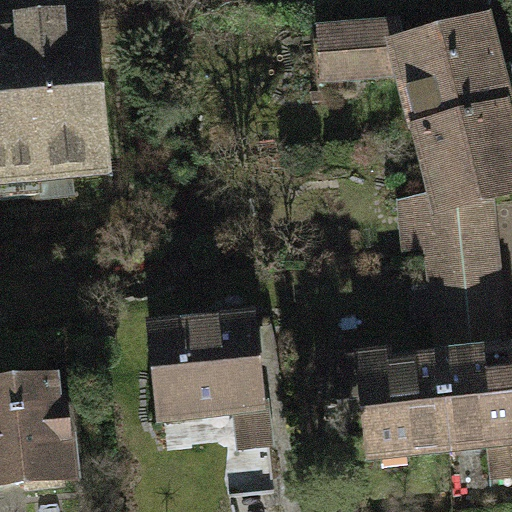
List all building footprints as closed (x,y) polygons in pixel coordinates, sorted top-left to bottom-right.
[(0,30),(0,201),(40,198),(38,181),(102,175),(87,23),(0,30)] [(402,45),(396,27),(320,35),(325,80),(396,70),(415,129),(498,107),(503,107),(481,26),(402,45)] [(511,160),(498,107),(415,129),(432,194),(437,212),(484,201),(511,193),(511,160)] [(427,246),(431,271),(491,265),(484,201),(437,212),(432,194),(398,198),(402,249),(427,246)] [(431,271),(434,299),(494,293),(491,265),(431,271)] [(434,299),(437,330),(497,325),(494,293),(434,299)] [(249,320),(149,330),(158,417),(258,407),(249,320)] [(500,354),(497,325),(437,330),(439,360),(500,354)] [(439,360),(447,445),(492,441),(495,474),(511,472),(511,402),(507,353),(500,354),(439,360)] [(363,398),(369,452),(447,445),(439,360),(391,368),(391,358),(326,359),(318,371),(324,398),(363,398)] [(50,382),(0,385),(0,484),(24,483),(24,491),(64,489),(63,477),(69,477),(65,411),(52,412),(50,382)]
